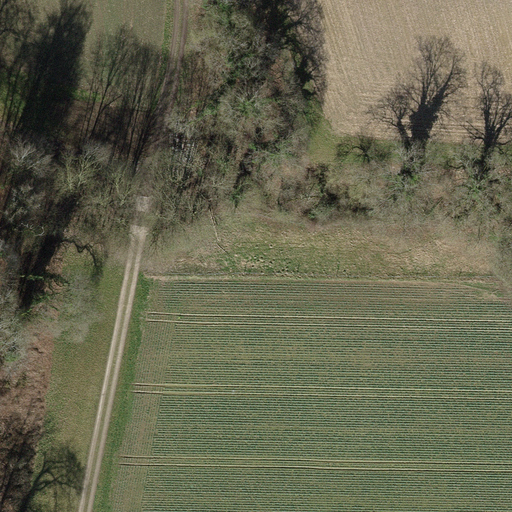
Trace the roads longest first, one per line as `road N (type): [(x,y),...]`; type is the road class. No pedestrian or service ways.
road 1 (track): [(90,511),(184,0)]
road 2 (track): [(0,119),(154,183)]
